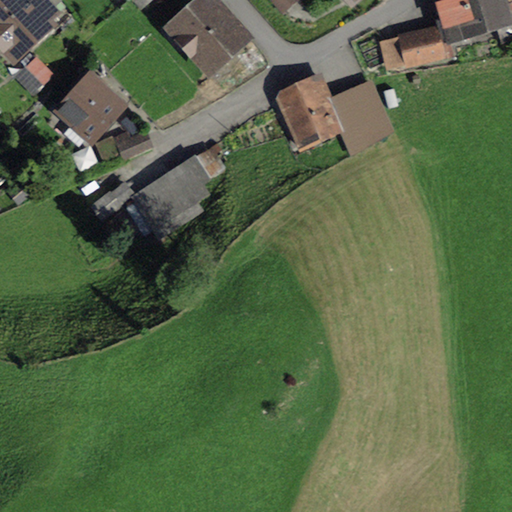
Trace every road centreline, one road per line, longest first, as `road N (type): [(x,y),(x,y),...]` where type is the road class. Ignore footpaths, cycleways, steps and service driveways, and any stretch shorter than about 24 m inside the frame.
road 1 (residential): [(299,69),(188,145)]
road 2 (residential): [(407,0),(299,69)]
